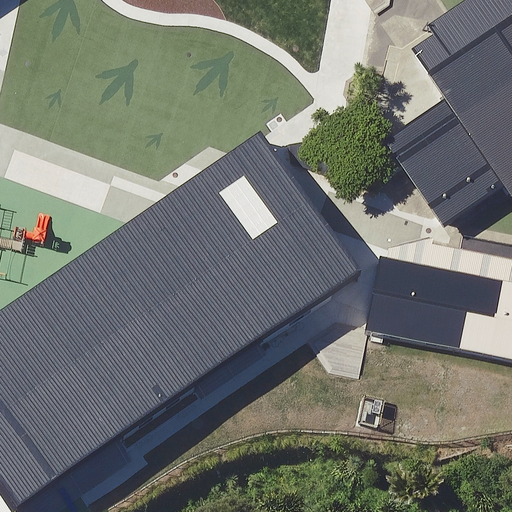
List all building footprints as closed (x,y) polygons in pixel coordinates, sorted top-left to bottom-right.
[(20,0),(48,39),(103,0),(157,0),(246,125),(324,71),(273,0),(20,0)] [(419,29),(398,0),(343,0),(331,8),(369,64),(419,29)] [(511,204),(511,0),(484,0),(406,52),(440,101),(379,142),(440,233),(500,192),(510,206),(511,204)] [(357,278),(256,135),(0,314),(0,427),(48,495),(357,278)] [(511,285),(376,260),(361,334),(511,364),(511,285)]
